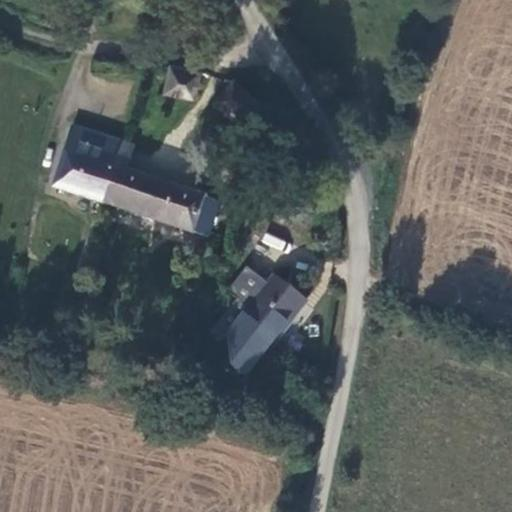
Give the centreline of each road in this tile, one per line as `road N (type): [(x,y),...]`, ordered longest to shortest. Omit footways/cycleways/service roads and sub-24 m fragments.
road 1 (unclassified): [(330,511),(362,307),(359,233),(344,178),(250,0)]
road 2 (unknown): [(0,26),(42,45),(199,67),(271,37)]
